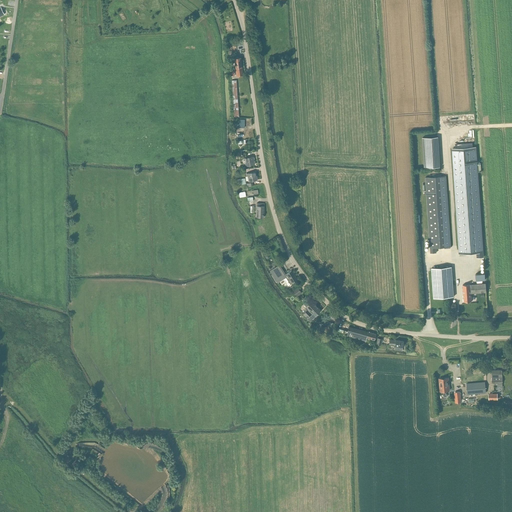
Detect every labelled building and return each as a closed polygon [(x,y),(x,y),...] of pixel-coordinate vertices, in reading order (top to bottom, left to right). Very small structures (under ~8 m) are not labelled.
[(234,59),(232,59),(232,63),(235,62),(236,69),(236,75),(236,76),(241,75),(243,75),(242,68),(241,57),(234,58),(234,59)] [(423,137),(425,168),(440,167),(438,136),(423,137)] [(477,163),(476,147),(451,148),(452,161),(459,254),(476,253),(476,258),(484,257),(477,173),(481,173),(481,163),(477,163)] [(255,164),(253,156),(243,158),(244,161),(245,160),(246,166),(255,164)] [(257,180),(256,172),(246,173),(246,176),(248,176),(248,181),(257,180)] [(436,252),(436,247),(450,246),(446,176),(425,177),(430,245),(428,245),(428,247),(430,247),(430,252),(436,252)] [(270,271),(269,271),(276,281),(277,283),(283,279),(287,286),(290,284),(292,283),(297,280),(291,270),(289,272),(286,274),(280,264),(270,271)] [(434,298),(453,296),(451,267),(432,268),(434,298)] [(464,302),(472,301),(471,293),(486,292),(486,283),(463,285),(464,302)] [(296,297),(302,293),(297,287),(292,291),(296,297)] [(306,311),(303,314),(305,316),(316,306),(316,305),(312,301),(306,306),(304,308),(306,311)] [(316,306),(305,316),(307,318),(310,316),(312,319),(316,316),(315,315),(321,310),(316,306)] [(327,326),(324,331),(330,334),(331,334),(333,336),(335,330),(333,329),(332,329),(334,324),(333,323),(329,321),(327,326)] [(349,327),(347,335),(366,340),(366,338),(369,339),(370,338),(374,340),(376,334),(368,332),(349,327)] [(492,377),(492,383),(502,383),(502,377),(502,370),(491,370),(492,377)] [(448,378),(439,379),(440,392),(449,391),(448,378)] [(485,382),(466,384),(467,394),(486,393),(485,382)]
